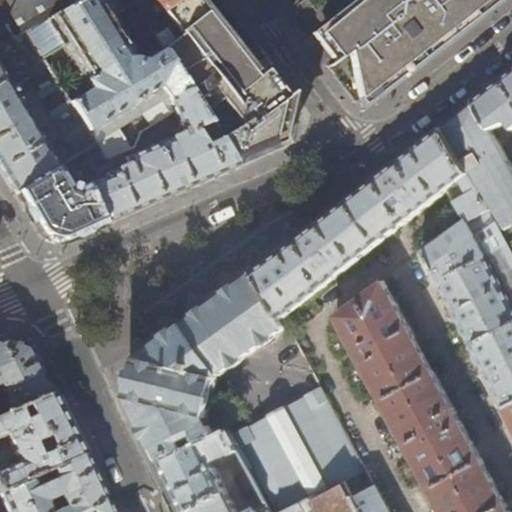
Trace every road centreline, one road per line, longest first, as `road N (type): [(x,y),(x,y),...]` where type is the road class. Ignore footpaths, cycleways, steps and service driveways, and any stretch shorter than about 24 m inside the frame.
road 1 (residential): [(359,144),(33,288)]
road 2 (residential): [(511,36),(402,121),(359,144)]
road 3 (residential): [(359,144),(271,29),(270,0)]
